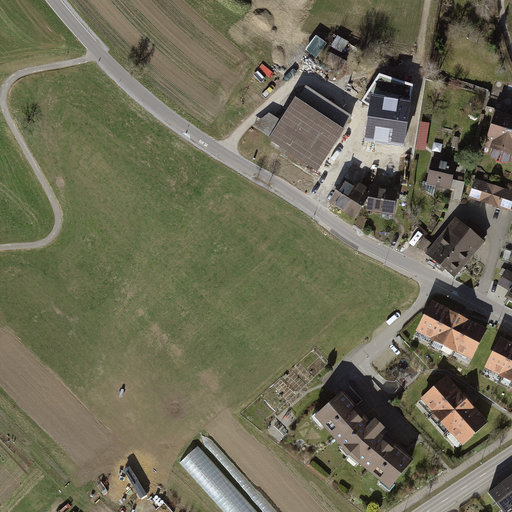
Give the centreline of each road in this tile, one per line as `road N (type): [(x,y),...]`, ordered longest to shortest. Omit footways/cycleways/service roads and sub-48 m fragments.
road 1 (unclassified): [(511,321),(436,284),(209,145),(133,84),(53,0)]
road 2 (track): [(0,251),(46,245),(58,216),(5,109),(7,83),(101,54)]
